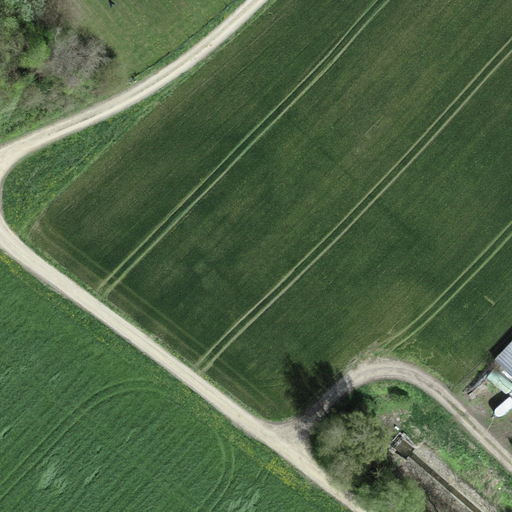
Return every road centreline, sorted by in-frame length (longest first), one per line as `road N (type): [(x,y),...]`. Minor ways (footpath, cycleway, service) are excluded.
road 1 (track): [(367,511),(0,229)]
road 2 (track): [(251,0),(214,36),(103,112),(0,157)]
road 3 (track): [(282,450),(346,381),(368,369),(398,369),(511,464)]
